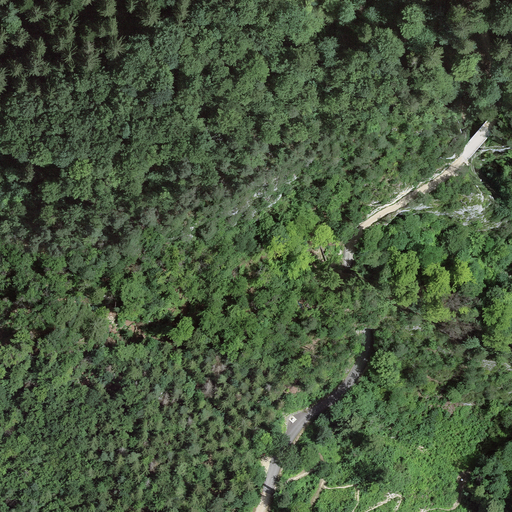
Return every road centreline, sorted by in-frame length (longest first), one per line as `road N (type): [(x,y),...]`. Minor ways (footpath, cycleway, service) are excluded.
road 1 (track): [(460,162),(353,239),(350,271),(364,355),(347,386),(288,440),(261,511)]
road 2 (track): [(466,0),(502,87),(501,110),(485,134)]
